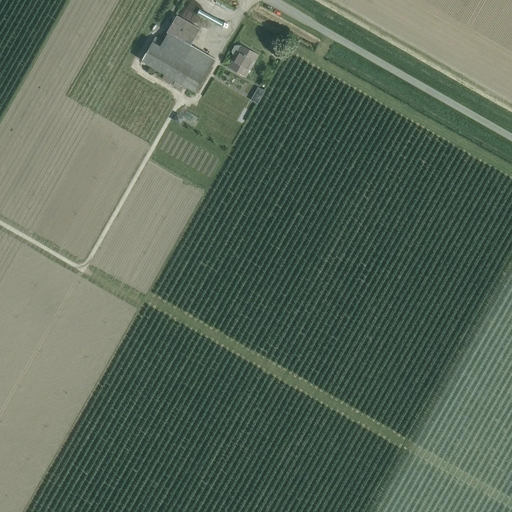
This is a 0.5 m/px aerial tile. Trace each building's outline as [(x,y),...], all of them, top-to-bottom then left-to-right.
[(181,11),(184,5),(175,1),(172,7),(181,11)] [(167,32),(168,33),(190,45),(200,29),(176,15),(167,32)] [(196,92),(215,59),(190,45),(168,33),(163,42),(155,38),(141,61),(165,74),(162,79),(181,90),(184,85),(196,92)] [(257,55),(241,46),(240,47),(238,46),(236,45),(235,46),(232,51),(232,53),(233,55),(235,56),(229,67),(245,76),(257,55)] [(170,110),(167,115),(174,119),(177,114),(170,110)]
